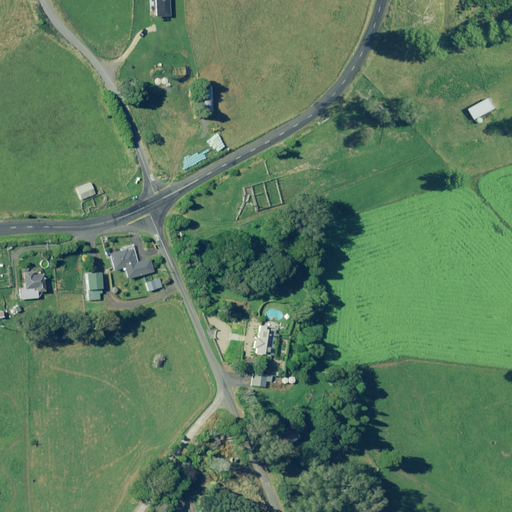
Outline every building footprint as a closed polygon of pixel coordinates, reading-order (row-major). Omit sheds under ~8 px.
[(212,85),(199,85),(199,111),(212,111),(212,85)] [(486,121),(483,116),(497,108),(492,98),(472,109),(480,124),(486,121)] [(95,193),(90,182),(76,188),(81,199),(95,193)] [(137,262),(132,245),(122,247),(122,249),(109,253),(113,270),(123,267),(126,278),(154,271),(150,258),(137,262)] [(32,275),(32,272),(22,273),(24,287),(19,288),(20,299),(37,297),(37,291),(44,290),(42,274),(32,275)] [(101,299),(100,273),(87,273),(88,299),(101,299)] [(162,286),(160,278),(145,282),(148,291),(162,286)] [(228,327),(230,317),(211,314),(208,327),(216,329),(215,340),(221,353),(222,352),(223,351),(225,350),(227,349),(228,347),(229,346),(230,344),(231,342),(231,340),(231,338),(231,336),(231,334),(231,332),(230,331),(229,329),(228,327)] [(275,329),(259,327),(258,337),(254,337),(253,347),(255,348),(255,353),(272,355),(275,329)] [(252,366),(252,368),(250,385),(264,386),(264,380),(270,381),(271,375),(264,374),(265,368),(252,366)] [(298,438),(290,425),(271,438),(280,450),(298,438)]
